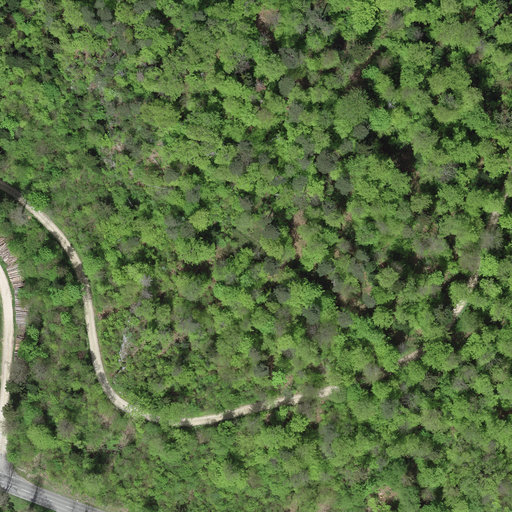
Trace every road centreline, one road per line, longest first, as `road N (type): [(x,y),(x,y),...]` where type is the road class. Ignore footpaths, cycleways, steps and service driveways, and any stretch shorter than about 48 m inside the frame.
road 1 (track): [(511,175),(466,292),(422,352),(363,380),(187,422),(115,399),(99,370),(72,254),(0,185)]
road 2 (track): [(0,276),(9,309),(0,444)]
